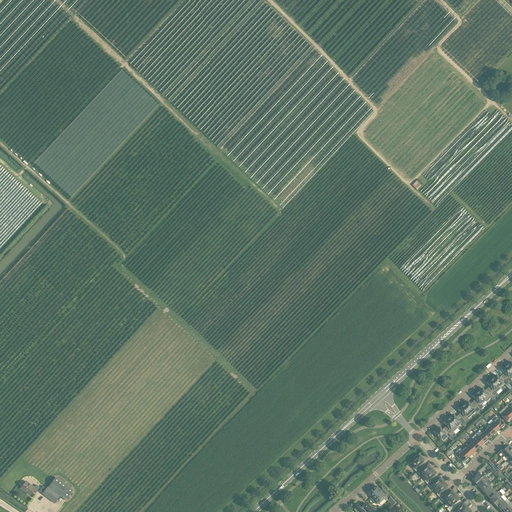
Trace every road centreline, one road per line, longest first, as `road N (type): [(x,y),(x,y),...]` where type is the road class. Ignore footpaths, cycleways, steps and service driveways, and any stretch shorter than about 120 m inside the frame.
road 1 (track): [(269,0),(374,109),(357,133),(405,183),(489,103),(438,48),(459,24),(439,0)]
road 2 (track): [(125,65),(221,156),(319,51)]
road 3 (primary): [(380,398),(511,274)]
road 4 (track): [(122,267),(123,254),(0,142)]
road 5 (primary): [(254,511),(380,398)]
road 6 (residential): [(415,436),(511,348)]
